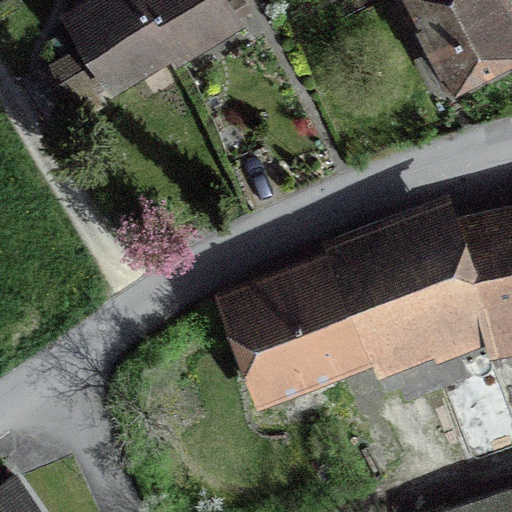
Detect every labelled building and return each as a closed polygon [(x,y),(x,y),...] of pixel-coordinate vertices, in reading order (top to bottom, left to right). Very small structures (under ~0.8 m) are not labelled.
[(67,0),(60,5),(82,39),(35,68),(57,103),(99,77),(108,91),(170,53),(173,58),(253,9),(247,0),(67,0)] [(485,66),(511,51),(511,0),(400,0),(446,85),(453,81),(460,93),(490,76),(485,66)] [(277,262),(214,287),(257,402),(372,360),(376,376),(431,352),(434,359),(485,343),(488,353),(511,347),(511,196),(458,209),(448,186),(322,235),(325,244),(277,262)] [(48,511),(16,466),(0,477),(0,511),(48,511)] [(511,511),(511,478),(415,511),(414,511),(511,511)]
